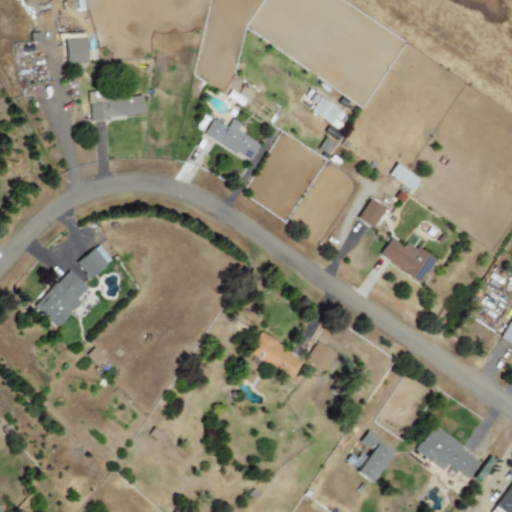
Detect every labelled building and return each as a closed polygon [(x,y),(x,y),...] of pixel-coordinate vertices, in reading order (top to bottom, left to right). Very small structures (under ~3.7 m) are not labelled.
[(65,64),(86,63),(84,38),(64,39),(65,64)] [(141,116),(141,98),(87,101),(88,119),(141,116)] [(329,125),(338,111),(318,98),(309,111),(329,125)] [(201,135),(248,161),(257,144),(235,131),(239,124),(230,119),(225,128),(210,119),(201,135)] [(386,175),(409,190),(416,179),(394,164),(386,175)] [(356,221),(372,229),(382,208),(365,200),(356,221)] [(433,260),(405,242),(402,247),(387,238),(376,256),(419,283),(433,260)] [(86,278),(109,262),(97,245),(74,262),(86,278)] [(74,300),(85,288),(66,270),(31,307),(55,329),(78,303),(74,300)] [(511,314),(498,339),(511,346),(511,314)] [(246,357),(292,377),(301,356),(255,336),(246,357)] [(303,361),(322,373),(334,355),(315,342),(303,361)] [(85,354),(94,366),(102,361),(93,348),(85,354)] [(412,451),(441,471),(445,465),(465,479),(478,460),(429,427),(412,451)] [(357,442),(369,452),(353,472),(368,483),(393,451),(366,430),(357,442)] [(508,511),(511,508),(511,480),(492,506),(499,511),(508,511)]
